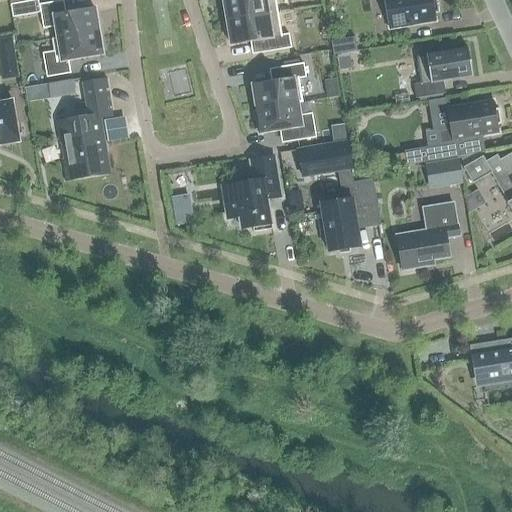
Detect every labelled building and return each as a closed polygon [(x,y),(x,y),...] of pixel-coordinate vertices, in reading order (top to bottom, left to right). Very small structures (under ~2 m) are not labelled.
[(221,0),(225,21),(277,13),(274,0),(221,0)] [(383,0),(388,29),(434,21),(433,13),(437,13),(435,0),(383,0)] [(54,28),(56,38),(97,30),(93,9),(64,14),(63,1),(38,5),(42,29),(54,28)] [(281,36),(277,13),(225,21),(230,46),(259,41),(261,54),(290,49),(288,35),(281,36)] [(97,30),(56,38),(51,39),(53,52),(41,54),(46,78),(70,74),(68,62),(102,56),(97,30)] [(353,37),(330,41),(332,54),(356,50),(353,37)] [(11,38),(0,39),(0,68),(15,66),(11,38)] [(420,84),(413,85),(415,99),(444,94),(442,82),(471,77),(467,49),(455,51),(454,46),(440,49),(440,53),(415,58),(420,84)] [(336,59),(338,71),(351,69),(349,57),(336,59)] [(251,86),(255,111),(297,105),(297,104),(302,103),(298,79),(305,78),(303,64),(278,68),(280,81),(251,86)] [(66,183),(66,180),(105,173),(96,118),(111,116),(112,118),(113,118),(106,79),(105,79),(106,82),(82,86),(87,120),(57,125),(56,121),(54,122),(58,145),(63,144),(65,159),(60,160),(64,183),(66,183)] [(75,96),(72,80),(47,84),(50,100),(75,96)] [(0,146),(19,143),(11,101),(0,102),(0,146)] [(426,148),(403,152),(405,165),(483,153),(481,141),(476,142),(476,137),(497,133),(496,125),(500,125),(497,109),(493,110),(492,102),(446,110),(449,130),(437,132),(439,142),(425,144),(426,148)] [(297,105),(255,111),(259,135),(289,130),(291,142),(315,138),(313,124),(301,126),(297,105)] [(355,184),(348,143),(299,151),(304,179),(339,173),(344,202),(322,206),(324,221),(319,222),(322,239),(327,238),(330,253),(361,248),(357,224),(381,220),(374,181),(355,184)] [(506,203),(511,214),(511,176),(509,178),(496,156),(485,162),(482,157),(462,169),(471,184),(490,174),(507,203),(506,203)] [(224,203),(227,220),(239,218),(240,229),(252,228),(253,233),(271,230),(270,224),(266,200),(280,198),(273,157),(249,161),(253,182),(233,185),(236,201),(224,203)] [(462,184),(458,159),(424,165),(428,190),(462,184)] [(467,214),(485,204),(477,190),(465,198),(467,214)] [(426,232),(396,237),(402,270),(432,265),(431,260),(448,257),(444,238),(458,236),(452,204),(422,209),(426,232)] [(511,349),(472,356),(476,383),(506,378),(506,382),(511,381),(511,349)]
